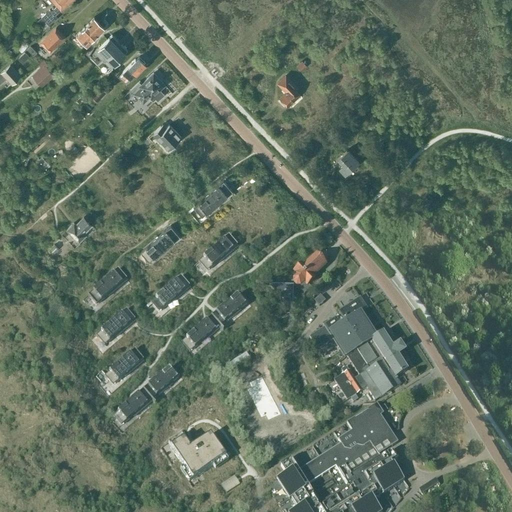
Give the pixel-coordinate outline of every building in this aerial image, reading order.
[(55,16),(72,0),(50,0),(56,6),(51,11),(49,9),(41,17),(49,25),(57,17),(55,16)] [(84,45),(103,27),(94,17),(75,36),(84,45)] [(35,28),(30,33),(34,38),(40,33),(35,28)] [(55,30),(42,42),(49,50),(62,37),(55,30)] [(89,56),(97,64),(120,42),(112,34),(92,53),(90,51),(88,53),(90,55),(89,56)] [(120,42),(97,64),(105,71),(111,65),(111,66),(127,50),(120,42)] [(30,45),(27,48),(33,55),(37,51),(30,45)] [(25,51),(18,58),(22,62),(29,56),(25,51)] [(120,74),(127,82),(139,69),(141,71),(145,67),(144,65),(145,63),(139,57),(136,60),(135,59),(120,74)] [(41,67),(32,75),(41,84),(53,74),(44,64),(46,63),(43,60),(39,64),(41,67)] [(307,66),(302,60),(296,65),(300,71),(307,66)] [(0,73),(0,82),(6,77),(12,83),(19,76),(9,65),(0,73)] [(140,80),(130,89),(131,90),(143,102),(149,97),(152,101),(155,99),(157,101),(164,94),(160,89),(161,88),(165,85),(153,72),(142,83),(140,80)] [(280,98),(287,105),(299,94),(295,90),(297,87),(285,76),(278,83),(287,91),(280,98)] [(101,87),(91,97),(96,101),(97,102),(106,92),(101,87)] [(162,123),(152,133),(156,137),(158,136),(170,148),(181,137),(169,124),(166,127),(162,123)] [(346,175),(359,162),(347,149),(337,159),(343,165),(339,168),(346,175)] [(211,191),(193,207),(194,208),(197,206),(204,214),(212,207),(227,194),(226,193),(230,189),(231,190),(232,190),(223,180),(210,191),(211,191)] [(28,192),(25,195),(29,199),(34,192),(30,189),(28,192)] [(73,223),(66,229),(78,241),(85,235),(83,232),(91,224),(84,217),(76,225),(73,223)] [(158,237),(140,252),(142,253),(144,251),(151,259),(160,252),(175,239),(173,238),(178,234),(179,236),(179,235),(170,225),(158,236),(158,237)] [(216,248),(198,263),(199,265),(202,262),(209,271),(218,263),(233,251),(231,249),(236,246),(237,247),(228,236),(216,247),(216,248)] [(58,249),(54,244),(49,248),(54,253),(58,249)] [(293,280),(293,284),(296,287),(300,287),(300,291),(304,295),(310,289),(307,286),(314,280),(312,278),(325,266),(322,263),(328,258),(323,254),(318,258),(316,256),(303,268),(301,266),(294,273),(297,276),(293,280)] [(105,281),(87,297),(88,298),(91,296),(98,304),(107,297),(122,284),(120,283),(125,279),(126,280),(117,270),(105,281)] [(168,289),(150,304),(151,306),(154,303),(161,312),(170,304),(185,291),(183,290),(188,286),(189,288),(180,277),(168,288),(168,289)] [(292,296),(292,287),(269,286),(291,310),(291,311),(292,301),(296,302),(296,301),(292,296)] [(224,306),(211,317),(218,326),(223,322),(224,324),(239,311),(248,304),(239,294),(238,295),(239,296),(238,297),(237,296),(233,300),(224,307),(224,306)] [(319,297),(314,302),(319,307),(324,303),(319,297)] [(405,359),(402,354),(404,352),(402,349),(399,345),(397,346),(394,341),(389,344),(382,335),(375,339),(359,315),(366,310),(359,300),(338,313),(345,323),(335,329),(333,326),(326,331),(325,328),(310,338),(318,351),(335,340),(359,377),(355,380),(363,392),(366,389),(375,403),(379,400),(380,400),(400,386),(396,379),(406,372),(400,362),(405,359)] [(114,322),(96,337),(97,339),(100,336),(107,345),(115,337),(130,325),(129,323),(133,320),(134,321),(135,321),(126,310),(113,321),(114,322)] [(199,329),(181,344),(182,345),(185,343),(192,351),(200,344),(215,332),(214,330),(218,326),(211,317),(198,328),(199,329)] [(122,362),(104,377),(105,379),(108,377),(115,385),(124,378),(139,365),(137,363),(141,360),(143,361),(134,351),(121,362),(122,362)] [(155,380),(143,391),(150,399),(155,396),(156,397),(171,385),(180,377),(171,367),(170,369),(171,370),(170,371),(169,370),(164,373),(156,380),(155,380)] [(343,375),(342,375),(356,396),(363,392),(355,380),(349,371),(348,371),(343,375)] [(347,401),(350,400),(356,396),(342,375),(334,381),(347,401)] [(130,402),(113,417),(114,419),(117,417),(124,425),(132,418),(147,405),(146,403),(150,399),(143,391),(130,402)] [(290,460),(280,466),(286,474),(277,480),(276,481),(289,501),(290,500),(292,499),(298,508),(295,510),(292,511),(380,511),(372,499),(381,493),(383,495),(403,482),(403,481),(392,464),(397,461),(392,453),(389,453),(376,461),(374,459),(395,446),(397,444),(380,417),(379,416),(377,417),(371,408),(346,424),(352,432),(338,441),(341,446),(299,473),(290,460)] [(170,449),(192,481),(225,459),(210,436),(190,450),(183,440),(170,449)] [(227,492),(241,484),(237,476),(223,484),(227,492)] [(423,493),(441,485),(438,480),(421,489),(423,493)]
